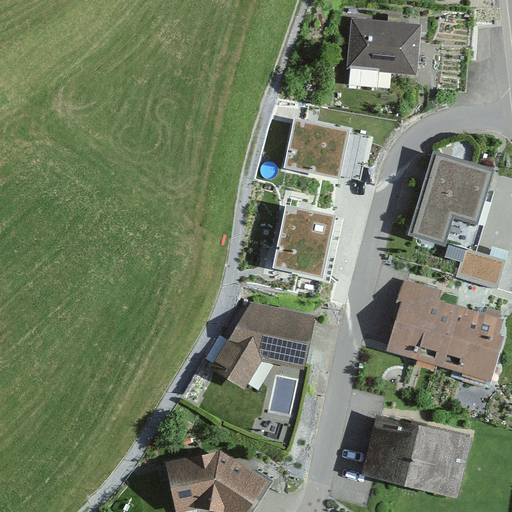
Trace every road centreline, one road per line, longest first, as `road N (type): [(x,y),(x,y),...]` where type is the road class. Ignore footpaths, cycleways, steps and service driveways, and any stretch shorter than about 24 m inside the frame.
road 1 (track): [(88,511),(144,444),(226,295),(250,151),(303,0)]
road 2 (residential): [(511,113),(430,133),(399,157),(308,511)]
